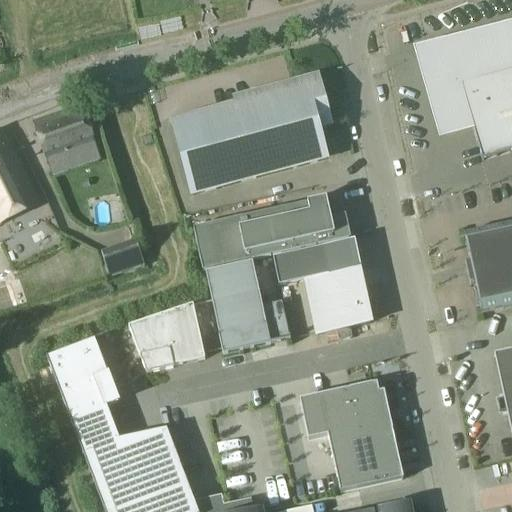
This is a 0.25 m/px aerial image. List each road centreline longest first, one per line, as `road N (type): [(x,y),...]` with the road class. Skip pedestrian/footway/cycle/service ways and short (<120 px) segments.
road 1 (unknown): [(379,168),(225,213),(190,207),(170,164),(169,120),(284,73)]
road 2 (secondary): [(0,108),(110,68),(344,4)]
road 3 (residential): [(416,338),(344,4)]
road 4 (residential): [(136,398),(416,338)]
road 5 (unknown): [(5,106),(60,217),(91,233),(113,232)]
road 6 (residential): [(453,511),(416,338)]
road 7 (unknown): [(237,380),(267,508)]
